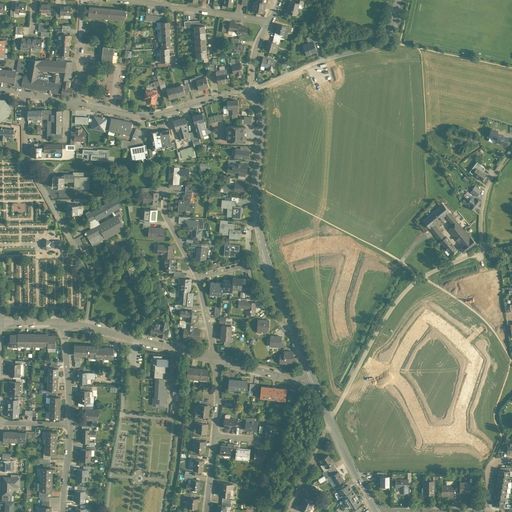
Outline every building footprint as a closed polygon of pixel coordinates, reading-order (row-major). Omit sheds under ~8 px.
[(257,1),(255,1),(253,11),(263,13),(265,2),(257,1)] [(297,3),(289,1),(288,7),(287,7),(286,13),(296,15),(297,8),(298,3),(297,3)] [(26,3),(16,3),(15,11),(19,12),(25,12),(26,12),(26,3)] [(50,4),(40,4),(40,12),(50,12),(50,4)] [(71,6),(61,6),(60,14),(66,14),(71,14),(71,6)] [(106,19),(107,8),(89,7),(88,17),(106,19)] [(124,20),(125,10),(107,8),(106,19),(124,20)] [(239,24),(230,22),(229,24),(229,31),(237,32),(238,26),(239,24)] [(286,26),(278,24),(276,33),(282,34),(283,35),(284,35),(285,31),(288,32),(290,33),(292,28),(286,26)] [(23,26),(16,26),(15,34),(23,34),(23,26)] [(238,26),(237,32),(237,34),(247,36),(248,27),(238,26)] [(70,35),(61,34),(61,45),(69,45),(70,35)] [(314,34),(309,36),(312,42),(313,42),(314,44),(318,42),(314,34)] [(23,38),(22,38),(21,49),(27,50),(27,47),(31,47),(32,39),(23,38)] [(42,39),(32,39),(31,47),(35,47),(35,51),(41,51),(42,39)] [(272,42),(268,41),(265,50),(273,52),(276,43),(272,42)] [(312,42),(303,45),(307,55),(310,54),(311,54),(313,53),(316,51),(314,44),(313,42),(312,42)] [(235,43),(233,52),(243,53),(244,45),(238,44),(235,43)] [(69,45),(61,45),(60,49),(56,49),(55,55),(60,55),(68,55),(69,45)] [(114,48),(103,46),(102,54),(113,55),(114,48)] [(113,55),(102,54),(101,61),(112,62),(113,55)] [(25,59),(19,58),(16,71),(16,72),(22,73),(25,59)] [(275,61),(263,58),(261,65),(268,67),(267,71),(272,72),(273,69),(275,61)] [(67,62),(29,59),(26,76),(38,78),(39,72),(40,70),(65,72),(67,62)] [(74,62),(67,62),(65,72),(64,81),(69,81),(69,82),(70,82),(74,62)] [(235,65),(232,65),(234,74),(237,73),(237,74),(241,74),(241,73),(242,73),(240,64),(235,65)] [(13,70),(0,69),(0,80),(14,82),(16,74),(16,72),(16,71),(13,70)] [(226,69),(217,71),(216,72),(216,74),(217,75),(216,75),(218,84),(223,83),(222,83),(228,81),(227,73),(226,69)] [(53,75),(39,72),(38,78),(58,82),(59,75),(54,74),(53,75)] [(23,76),(16,74),(14,82),(14,86),(21,87),(23,76)] [(26,76),(23,76),(21,87),(36,90),(38,78),(26,76)] [(202,78),(196,79),(195,77),(190,79),(193,90),(198,89),(199,90),(206,87),(206,88),(209,87),(206,77),(202,79),(202,78)] [(38,78),(36,90),(58,93),(60,82),(58,82),(38,78)] [(73,88),(69,87),(70,82),(69,82),(69,81),(64,81),(61,94),(71,96),(73,88)] [(183,85),(178,86),(178,87),(175,88),(177,96),(185,94),(183,85)] [(175,88),(171,89),(171,88),(167,90),(169,98),(177,96),(175,88)] [(152,91),(146,90),(145,98),(147,99),(146,102),(147,102),(151,103),(151,102),(155,103),(157,90),(152,89),(152,91)] [(5,99),(0,98),(0,135),(0,136),(0,137),(0,139),(1,139),(1,140),(4,140),(4,139),(5,139),(6,140),(6,139),(6,136),(9,136),(9,137),(10,137),(10,136),(13,137),(14,137),(13,136),(15,135),(16,135),(16,134),(16,132),(17,132),(16,131),(15,131),(14,129),(15,128),(14,128),(13,129),(11,129),(11,128),(11,124),(10,125),(7,124),(7,123),(6,123),(6,124),(3,124),(3,123),(2,123),(2,124),(1,124),(2,120),(3,120),(9,115),(10,106),(5,99)] [(237,100),(227,101),(227,106),(224,106),(224,115),(228,115),(232,114),(232,118),(236,118),(235,114),(237,114),(237,108),(238,108),(237,100)] [(42,119),(42,110),(28,110),(28,119),(32,119),(32,123),(40,123),(40,119),(42,119)] [(202,113),(192,116),(195,124),(204,122),(202,113)] [(223,114),(208,117),(210,123),(224,120),(223,114)] [(107,119),(94,116),(91,129),(105,131),(105,130),(108,131),(109,126),(106,125),(107,119)] [(132,122),(111,117),(109,130),(129,134),(132,122)] [(61,137),(62,133),(57,133),(51,133),(51,118),(49,118),(47,118),(47,119),(47,139),(51,139),(51,137),(61,137)] [(185,118),(174,121),(176,130),(179,140),(184,139),(183,138),(190,137),(190,136),(189,133),(189,132),(187,132),(186,127),(188,127),(185,118)] [(204,122),(195,124),(199,138),(200,138),(203,137),(201,130),(206,128),(204,122)] [(227,133),(243,134),(243,132),(244,132),(245,128),(244,128),(244,126),(228,126),(227,132),(227,133)] [(141,131),(136,129),(133,137),(138,139),(141,131)] [(169,129),(163,130),(164,131),(158,132),(161,147),(166,147),(171,146),(172,150),(175,149),(174,142),(172,142),(171,137),(169,129)] [(509,137),(497,134),(498,131),(492,129),(489,137),(497,139),(496,142),(502,144),(502,145),(506,146),(509,137)] [(448,137),(477,146),(479,139),(450,130),(448,137)] [(158,131),(150,132),(150,134),(148,134),(151,148),(151,150),(161,149),(161,147),(158,132),(158,131)] [(243,134),(227,133),(227,134),(226,135),(227,135),(227,141),(243,142),(243,140),(244,140),(244,136),(243,136),(243,134)] [(131,141),(122,139),(121,147),(128,147),(131,141)] [(62,144),(44,144),(44,151),(44,153),(46,153),(50,152),(62,152),(62,144)] [(143,146),(131,148),(132,154),(135,154),(136,159),(145,157),(144,153),(147,153),(147,149),(144,150),(143,146)] [(37,147),(31,147),(31,157),(35,157),(41,157),(41,156),(45,156),(46,156),(46,153),(44,153),(44,151),(41,151),(41,147),(37,147)] [(109,160),(109,149),(83,149),(83,154),(87,154),(87,159),(109,160)] [(240,150),(235,149),(236,149),(236,157),(234,156),(234,157),(248,159),(249,151),(247,150),(247,151),(240,150)] [(235,164),(234,164),(233,167),(233,171),(235,171),(240,172),(246,173),(247,165),(235,163),(235,164)] [(480,170),(477,167),(472,174),(481,180),(486,174),(480,170)] [(178,169),(169,168),(169,174),(170,174),(169,183),(178,184),(179,176),(189,176),(189,169),(178,169)] [(84,172),(73,172),(73,174),(73,181),(75,181),(75,188),(86,188),(86,177),(84,177),(84,172)] [(62,176),(53,176),(53,182),(52,182),(52,187),(64,187),(64,181),(73,181),(73,174),(64,174),(64,175),(62,175),(62,176)] [(245,184),(235,183),(235,186),(234,191),(239,192),(239,193),(243,194),(243,192),(245,184)] [(470,192),(478,197),(482,190),(475,185),(470,192)] [(143,191),(142,191),(141,198),(142,198),(147,199),(147,198),(149,198),(148,203),(150,203),(157,204),(158,198),(157,198),(158,193),(150,192),(143,191)] [(475,198),(469,193),(463,202),(469,206),(469,207),(474,210),(481,201),(476,198),(475,198)] [(185,195),(183,194),(183,200),(179,200),(178,213),(184,214),(184,210),(191,210),(190,212),(194,212),(195,204),(190,204),(190,197),(191,197),(192,195),(185,195)] [(93,226),(94,227),(100,224),(97,220),(112,211),(115,216),(120,213),(121,213),(119,208),(121,207),(118,201),(121,199),(118,195),(113,198),(112,195),(104,200),(106,204),(86,215),(87,215),(90,220),(90,221),(91,221),(91,222),(90,223),(92,227),(93,226)] [(232,201),(222,200),(222,206),(228,206),(227,216),(233,216),(233,218),(241,218),(242,207),(235,206),(236,201),(232,201)] [(82,205),(68,204),(68,205),(67,205),(67,208),(67,213),(78,214),(78,206),(79,206),(79,208),(82,208),(82,205)] [(445,237),(434,224),(445,215),(448,219),(452,215),(443,204),(423,220),(440,242),(445,237)] [(150,209),(144,209),(143,220),(144,220),(149,220),(156,221),(157,210),(150,209)] [(122,217),(120,213),(115,216),(100,224),(94,227),(85,233),(85,234),(86,234),(89,239),(86,241),(84,242),(87,248),(86,248),(88,251),(94,248),(92,246),(95,244),(95,243),(92,238),(101,232),(104,238),(105,238),(124,227),(119,219),(122,217)] [(457,221),(452,215),(448,219),(453,225),(457,221)] [(198,221),(188,220),(187,224),(184,223),(184,229),(190,230),(191,230),(192,231),(192,232),(191,239),(197,240),(197,237),(201,237),(201,230),(197,230),(198,221)] [(453,225),(448,229),(462,246),(471,238),(464,229),(457,221),(453,225)] [(240,230),(234,230),(234,224),(230,224),(227,224),(220,224),(220,232),(229,233),(230,233),(229,238),(240,238),(240,230)] [(150,227),(149,227),(148,237),(163,238),(164,228),(150,227)] [(92,238),(95,243),(104,238),(101,232),(92,238)] [(457,250),(446,236),(445,237),(440,242),(451,255),(457,250)] [(462,246),(467,252),(476,244),(471,238),(462,246)] [(174,245),(158,244),(157,254),(162,254),(173,255),(174,245)] [(229,244),(225,244),(224,255),(229,255),(229,254),(233,255),(233,256),(238,256),(239,245),(229,244)] [(200,247),(199,247),(199,254),(198,254),(198,259),(205,260),(206,247),(200,247)] [(172,258),(164,258),(164,263),(165,264),(165,271),(175,272),(176,259),(172,258)] [(132,264),(122,268),(125,275),(128,281),(137,277),(132,264)] [(181,278),(180,278),(179,282),(181,282),(180,291),(182,291),(190,292),(190,285),(191,285),(191,279),(186,279),(181,278)] [(243,278),(233,278),(233,281),(232,288),(242,289),(243,278)] [(233,281),(223,280),(223,283),(222,290),(232,291),(232,288),(233,281)] [(223,283),(210,282),(209,294),(222,295),(222,290),(223,283)] [(190,292),(182,291),(181,304),(185,305),(192,305),(193,305),(194,292),(190,292)] [(256,302),(238,301),(238,308),(238,307),(248,308),(247,314),(246,314),(246,315),(255,315),(256,302)] [(197,312),(187,311),(181,311),(180,315),(187,316),(186,321),(195,322),(196,322),(197,312)] [(270,320),(258,319),(257,332),(262,332),(262,329),(269,330),(270,320)] [(160,327),(152,325),(150,333),(155,334),(158,335),(158,336),(166,338),(167,335),(169,336),(171,334),(170,333),(168,332),(168,329),(166,329),(168,322),(162,321),(160,327)] [(231,326),(222,325),(221,332),(231,333),(231,326)] [(193,327),(187,327),(187,329),(184,328),(183,338),(195,338),(195,339),(200,339),(200,329),(195,329),(193,329),(193,327)] [(231,333),(221,332),(221,340),(230,340),(231,333)] [(48,336),(48,346),(48,348),(53,348),(53,347),(56,347),(56,336),(52,336),(48,336)] [(281,337),(270,336),(269,346),(281,347),(281,341),(281,337)] [(89,345),(74,345),(74,355),(74,356),(80,356),(88,356),(89,345)] [(96,345),(89,345),(88,356),(88,358),(96,358),(96,347),(96,345)] [(96,347),(96,358),(113,359),(114,348),(96,347)] [(293,352),(284,351),(284,355),(280,354),(279,363),(287,364),(287,362),(292,363),(292,358),(293,352)] [(157,358),(162,358),(162,356),(153,355),(153,358),(156,358),(156,372),(163,373),(165,373),(166,367),(165,367),(165,365),(156,365),(157,358)] [(15,363),(9,363),(9,364),(10,364),(9,375),(20,376),(20,375),(20,364),(15,363)] [(195,367),(188,367),(187,379),(187,378),(193,378),(193,380),(195,367)] [(208,369),(201,368),(200,380),(200,379),(206,380),(206,381),(207,381),(208,369)] [(87,372),(78,372),(78,383),(87,383),(87,372)] [(155,389),(164,389),(164,379),(163,379),(156,378),(155,389)] [(239,380),(229,379),(228,388),(238,389),(239,380)] [(247,380),(239,380),(238,389),(246,390),(247,380)] [(16,381),(9,381),(9,393),(21,394),(22,382),(16,381)] [(58,383),(48,382),(47,390),(49,390),(57,390),(58,390),(58,386),(58,383)] [(272,398),(274,387),(272,387),(262,386),(261,386),(260,397),(272,398)] [(274,387),(272,398),(273,398),(273,399),(278,399),(285,400),(286,389),(275,388),(276,387),(274,387)] [(164,389),(155,389),(155,398),(165,398),(167,398),(167,389),(164,389)] [(81,390),(80,390),(79,403),(90,403),(90,396),(93,396),(93,391),(92,391),(90,391),(90,390),(81,390)] [(15,399),(9,399),(8,412),(19,412),(19,407),(18,407),(18,400),(15,399)] [(200,404),(199,404),(199,411),(197,410),(196,415),(198,415),(198,416),(202,416),(208,416),(209,412),(208,412),(208,405),(209,406),(209,405),(207,405),(200,404)] [(92,410),(85,410),(85,419),(93,419),(93,418),(97,418),(98,410),(92,410)] [(60,411),(50,411),(49,419),(60,419),(60,411)] [(229,415),(226,414),(225,415),(225,418),(224,427),(235,429),(236,419),(230,418),(230,415),(229,415)] [(255,421),(246,420),(245,430),(256,431),(257,421),(255,421)] [(202,423),(198,423),(197,433),(206,434),(207,428),(206,428),(207,423),(202,423)] [(275,426),(266,425),(265,437),(274,438),(275,426)] [(365,470),(378,470),(372,460),(386,454),(381,444),(379,445),(371,426),(358,432),(366,451),(357,454),(365,470)] [(90,429),(82,429),(81,443),(89,443),(90,436),(96,436),(96,431),(90,431),(90,429)] [(200,440),(196,440),(195,451),(194,451),(193,451),(205,452),(206,441),(200,440)] [(227,446),(220,446),(220,454),(230,455),(231,453),(232,443),(227,443),(227,446)] [(56,446),(45,445),(45,453),(45,454),(50,454),(56,454),(56,451),(56,446)] [(86,449),(81,449),(81,461),(90,462),(91,450),(86,449)] [(237,449),(237,451),(236,458),(244,459),(248,459),(249,450),(237,449)] [(264,452),(255,451),(254,460),(263,461),(264,452)] [(334,465),(328,455),(320,460),(322,464),(324,463),(327,469),(334,465)] [(203,460),(194,459),(193,470),(203,471),(203,464),(203,460)] [(2,461),(1,461),(1,470),(10,470),(10,465),(10,461),(2,461)] [(334,465),(327,469),(323,472),(322,472),(324,475),(336,468),(334,465)] [(53,468),(41,468),(42,468),(42,471),(41,471),(41,476),(52,476),(52,473),(53,468)] [(336,468),(324,475),(326,478),(328,477),(330,475),(331,476),(338,471),(336,468)] [(83,470),(77,469),(77,480),(87,481),(88,470),(83,470)] [(338,471),(331,476),(336,484),(344,480),(342,476),(341,476),(338,471)] [(331,476),(330,475),(328,477),(333,485),(334,486),(336,484),(331,476)] [(384,475),(379,475),(379,476),(379,480),(380,480),(380,486),(389,486),(389,475),(384,475)] [(11,478),(4,477),(3,495),(11,495),(12,486),(19,486),(19,478),(18,478),(11,478)] [(200,480),(192,479),(192,480),(191,484),(187,484),(186,489),(199,490),(200,480)] [(408,480),(395,480),(395,485),(400,485),(400,492),(402,492),(402,493),(402,495),(405,495),(405,493),(405,492),(408,492),(408,487),(408,480)] [(433,481),(424,481),(424,493),(433,493),(433,484),(433,481)] [(471,481),(459,481),(459,487),(459,492),(460,492),(471,492),(472,483),(472,481),(471,481)] [(52,483),(41,483),(41,491),(46,491),(52,491),(52,488),(52,483)] [(234,484),(220,483),(219,495),(222,496),(228,497),(229,489),(233,490),(234,484)] [(340,490),(338,492),(341,497),(342,497),(352,490),(351,489),(352,488),(350,487),(348,485),(340,490)] [(447,485),(442,485),(442,495),(453,495),(453,487),(453,485),(447,485)] [(320,492),(314,487),(309,493),(311,495),(312,494),(316,497),(320,492)] [(86,491),(76,490),(75,502),(85,502),(86,491)] [(355,495),(352,490),(342,497),(343,499),(343,500),(348,507),(347,507),(348,508),(348,507),(350,510),(360,503),(357,498),(358,498),(356,495),(355,495)] [(198,498),(189,497),(187,508),(197,509),(198,498)] [(312,502),(304,499),(299,509),(305,511),(307,511),(310,508),(312,502)]
